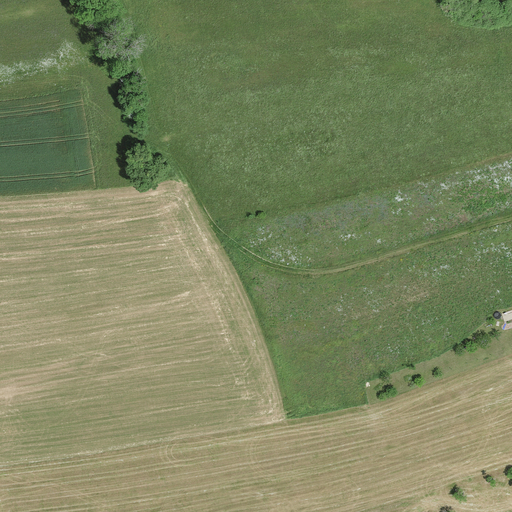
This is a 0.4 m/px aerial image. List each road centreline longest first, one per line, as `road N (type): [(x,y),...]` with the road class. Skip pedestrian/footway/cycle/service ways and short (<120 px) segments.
road 1 (track): [(511,217),(352,262),(277,269),(228,249),(189,182)]
road 2 (track): [(0,282),(228,249),(258,321)]
